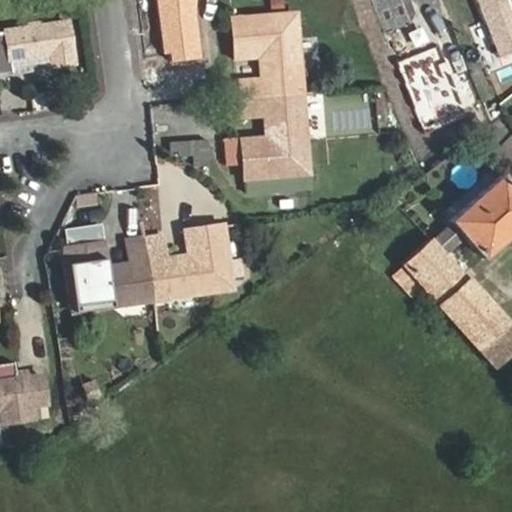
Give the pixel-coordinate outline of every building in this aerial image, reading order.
[(286,14),(292,94),(299,175),(309,174),(302,93),(295,13),(286,14)] [(299,175),(292,94),(286,14),(232,19),(235,59),(258,58),(259,80),(237,82),(238,98),(240,117),(263,116),(266,139),(242,141),(245,181),(299,175)] [(72,64),(66,24),(0,33),(0,73),(12,72),(10,59),(51,54),(52,67),(72,64)] [(511,230),(511,190),(500,177),(449,222),(480,258),(511,230)] [(152,291),(230,280),(224,227),(185,233),(187,255),(164,259),(161,236),(144,239),(126,241),(128,264),(106,268),(102,245),(63,250),(71,302),(152,291)] [(511,377),(511,329),(432,240),(393,276),(411,296),(420,288),(493,370),(500,364),(511,377)] [(230,280),(152,291),(71,302),(72,312),(154,301),(232,289),(230,280)] [(15,362),(0,364),(0,408),(2,408),(4,421),(33,418),(31,405),(46,402),(42,375),(18,379),(15,362)] [(82,403),(96,398),(90,379),(76,384),(82,403)]
